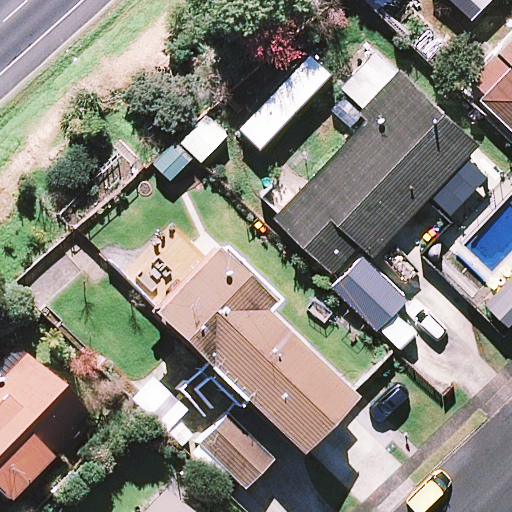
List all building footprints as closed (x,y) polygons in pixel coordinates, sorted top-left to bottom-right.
[(511,18),(461,70),(511,119),(511,18)] [(474,137),(376,42),(340,80),(370,109),(274,207),(333,264),(324,273),(374,321),(403,291),(363,252),(474,137)] [(225,127),(204,108),(179,134),(200,154),(225,127)] [(113,144),(51,204),(73,228),(135,168),(113,144)] [(205,181),(170,180),(168,217),(203,219),(205,181)] [(254,205),(233,226),(260,254),(282,234),(254,205)] [(191,238),(153,235),(151,262),(180,264),(147,297),(290,440),(344,386),(255,297),(266,286),(212,232),(190,254),(191,238)] [(155,274),(122,242),(105,259),(138,291),(155,274)] [(0,488),(86,407),(30,347),(0,375),(0,488)] [(268,451),(221,407),(191,439),(238,483),(268,451)] [(195,511),(166,482),(134,511),(195,511)]
